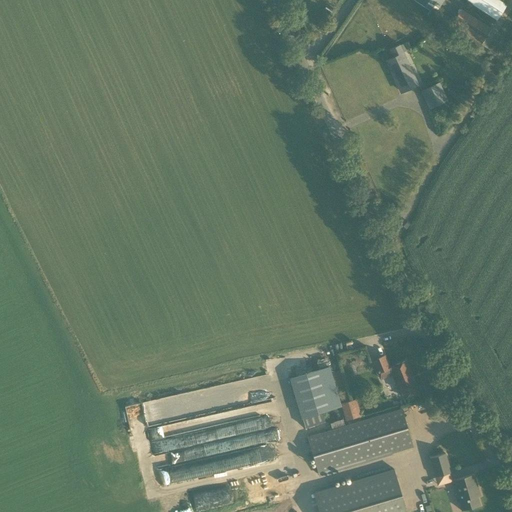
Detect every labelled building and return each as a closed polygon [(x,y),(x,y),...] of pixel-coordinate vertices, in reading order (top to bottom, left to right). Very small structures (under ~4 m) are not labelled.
[(443,0),(413,0),(413,1),(434,15),(443,0)] [(500,0),(466,0),(466,1),(496,20),(507,4),(500,0)] [(494,25),(463,5),(451,24),(482,43),(494,25)] [(384,59),(401,93),(419,84),(400,45),(389,50),(391,56),(384,59)] [(439,81),(419,90),(429,110),(448,101),(439,81)] [(417,392),(405,362),(391,367),(386,354),(372,359),(379,378),(391,374),(401,398),(417,392)] [(326,368),(292,377),(305,426),(324,421),(320,410),(336,405),(326,368)] [(171,484),(170,481),(274,464),(270,444),(213,453),(210,439),(263,431),(261,418),(241,414),(250,412),(249,404),(244,405),(220,399),(219,394),(215,412),(208,413),(212,408),(195,404),(190,411),(193,412),(194,417),(173,412),(172,416),(169,396),(139,401),(138,402),(125,404),(130,436),(140,420),(144,405),(157,486),(171,484)] [(355,398),(336,405),(341,419),(361,413),(355,398)] [(400,411),(306,438),(316,473),(410,446),(400,411)] [(430,480),(440,477),(438,469),(453,464),(446,437),(421,444),(430,480)] [(407,511),(394,467),(313,491),(319,511),(407,511)] [(481,504),(473,472),(453,477),(461,509),(481,504)]
